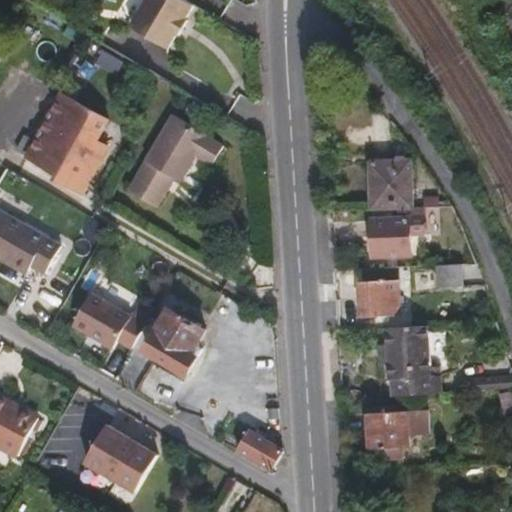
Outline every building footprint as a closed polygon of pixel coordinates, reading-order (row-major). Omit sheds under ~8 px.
[(183,18),(191,4),(184,0),(143,0),(128,26),(166,47),(174,33),(176,34),(185,19),(183,18)] [(85,163),(100,135),(72,120),(55,154),(66,160),(56,179),(70,187),(82,164),(85,163)] [(197,147),(198,146),(163,124),(126,187),(154,205),(163,189),(170,192),(186,166),(202,175),(213,157),(197,147)] [(370,210),(410,209),(409,162),(369,163),(370,210)] [(57,280),(73,252),(7,213),(0,225),(0,259),(10,266),(14,261),(41,276),(43,272),(57,280)] [(371,259),(409,257),(407,219),(370,220),(371,259)] [(10,266),(38,282),(41,276),(14,261),(10,266)] [(435,287),(460,286),(459,265),(435,266),(435,287)] [(361,317),(399,315),(397,281),(359,282),(361,317)] [(114,347),(117,340),(132,348),(147,319),(90,289),(71,324),(114,347)] [(191,355),(204,331),(167,309),(145,349),(188,375),(198,358),(191,355)] [(430,368),(429,369),(426,325),(385,328),(386,346),(387,364),(387,381),(389,381),(390,401),(440,396),(439,379),(430,379),(430,368)] [(378,364),(387,364),(386,346),(377,346),(378,364)] [(439,379),(438,368),(430,368),(430,379),(439,379)] [(466,393),(511,388),(511,375),(465,381),(466,393)] [(0,446),(18,456),(37,420),(0,398),(0,446)] [(370,450),(407,447),(405,412),(368,414),(370,450)] [(134,492),(155,455),(105,425),(84,462),(134,492)] [(270,470),(281,450),(246,430),(235,450),(270,470)]
